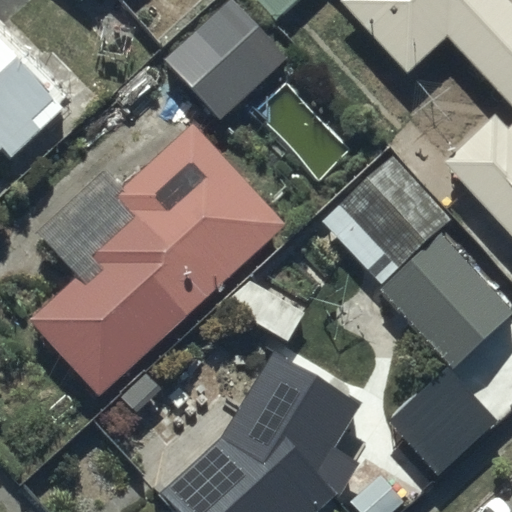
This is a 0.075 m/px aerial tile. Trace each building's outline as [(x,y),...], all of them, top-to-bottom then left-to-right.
[(78,0),(90,12),(103,0),(116,0),(124,9),(134,0),(78,0)] [(283,34),(318,0),(270,0),(260,10),(283,34)] [(511,25),(495,8),(503,0),(361,0),(338,21),(404,92),(443,56),(505,123),(441,183),(511,258),(511,25)] [(287,73),(229,12),(165,73),(223,133),(287,73)] [(0,172),(4,168),(13,177),(66,127),(0,57),(0,172)] [(103,413),(284,243),(192,144),(117,215),(137,236),(31,336),(103,413)] [(396,285),(377,305),(450,388),(511,333),(511,329),(440,248),(452,237),(391,168),(336,217),(396,285)] [(361,423),(274,368),(222,458),(162,511),(340,511),(360,478),(337,465),(361,423)]
